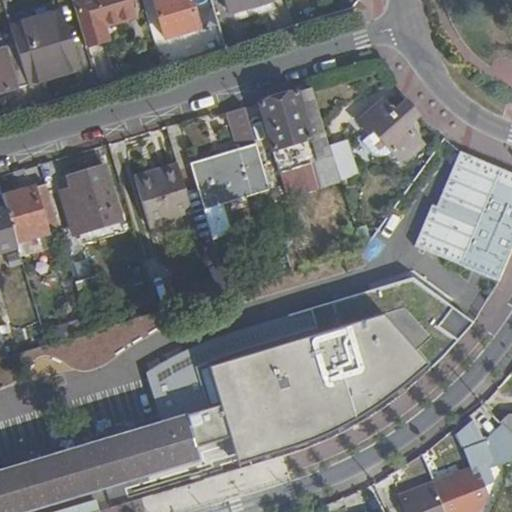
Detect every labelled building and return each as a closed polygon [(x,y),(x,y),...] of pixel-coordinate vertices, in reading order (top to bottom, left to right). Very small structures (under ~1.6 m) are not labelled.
[(75,0),(74,1),(88,49),(108,43),(103,27),(135,18),(129,0),(75,0)] [(202,28),(193,0),(156,0),(155,0),(167,38),(202,28)] [(273,0),(227,0),(232,14),(274,1),(273,0)] [(18,47),(29,85),(78,70),(60,15),(13,30),(18,47)] [(17,89),(29,85),(18,47),(6,51),(17,89)] [(0,94),(17,89),(6,51),(0,52),(0,94)] [(326,172),(336,170),(330,152),(311,90),(259,104),(278,167),(283,185),(288,183),(283,166),(321,155),(326,172)] [(403,162),(423,145),(406,126),(416,116),(405,104),(395,113),(383,100),(358,123),(369,135),(362,142),(373,155),(377,156),(382,157),(387,156),(393,151),(403,162)] [(199,190),(214,238),(231,233),(220,198),(267,184),(244,109),(226,114),(238,154),(215,161),(214,158),(190,165),(199,190)] [(340,179),(356,174),(346,143),(330,148),(340,179)] [(416,250),(501,281),(511,251),(511,172),(453,151),(416,250)] [(288,183),(326,172),(321,155),(283,166),(288,183)] [(150,227),(193,215),(187,194),(178,165),(135,178),(150,227)] [(90,233),(121,223),(105,168),(68,179),(72,191),(60,194),(74,238),(90,233)] [(47,234),(48,237),(60,234),(46,186),(2,199),(5,210),(16,244),(47,234)] [(193,215),(211,274),(223,270),(214,238),(199,190),(187,194),(193,215)] [(0,252),(17,248),(16,244),(5,210),(0,211),(0,252)] [(125,233),(121,223),(90,233),(93,243),(125,233)] [(17,248),(20,258),(52,249),(48,237),(47,234),(16,244),(17,248)] [(252,268),(225,276),(229,290),(273,277),(269,265),(253,270),(252,268)] [(223,270),(211,274),(214,285),(217,294),(229,290),(225,276),(223,270)] [(74,283),(89,332),(106,327),(92,278),(74,283)] [(203,298),(217,294),(214,285),(208,287),(206,281),(198,283),(203,298)] [(182,304),(203,298),(198,283),(177,289),(182,304)] [(167,309),(182,304),(177,289),(163,294),(167,309)] [(0,511),(34,511),(193,466),(190,454),(237,440),(244,469),(278,459),(307,448),(326,440),(337,435),(348,430),(357,425),(366,419),(375,414),(419,382),(440,363),(467,333),(409,292),(307,321),(311,337),(253,353),(206,376),(216,412),(0,474),(0,511)] [(142,370),(154,402),(192,388),(180,356),(142,370)] [(511,413),(501,415),(501,419),(498,423),(503,428),(511,437),(511,413)] [(511,459),(511,457),(511,437),(503,428),(484,443),(474,422),(455,435),(470,469),(433,481),(441,511),(478,511),(479,511),(475,498),(484,496),(480,486),(491,483),(487,466),(511,459)] [(441,511),(433,481),(400,492),(407,511),(441,511)] [(89,511),(141,511),(140,502),(89,511)]
